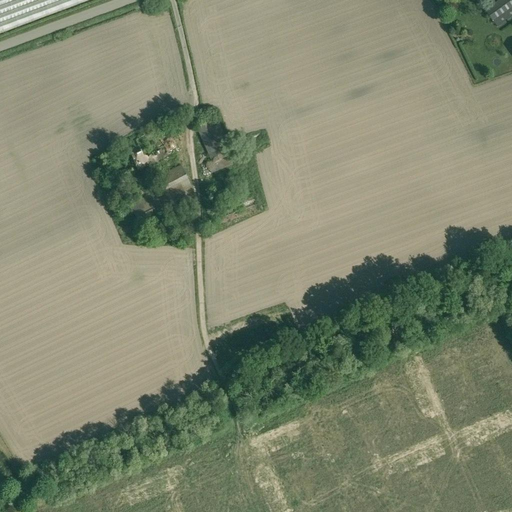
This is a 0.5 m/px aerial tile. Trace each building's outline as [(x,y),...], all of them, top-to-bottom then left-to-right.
[(511,0),(498,0),(485,10),(486,13),(492,21),(493,23),(511,9),(511,0)] [(216,118),(196,127),(211,161),(227,154),(231,153),(216,118)] [(126,146),(138,171),(174,152),(161,126),(126,146)] [(227,154),(211,161),(207,163),(212,173),(231,164),(227,154)] [(129,204),(144,234),(192,209),(183,190),(190,186),(181,166),(159,176),(164,187),(129,204)] [(122,180),(132,175),(128,168),(118,173),(122,180)]
